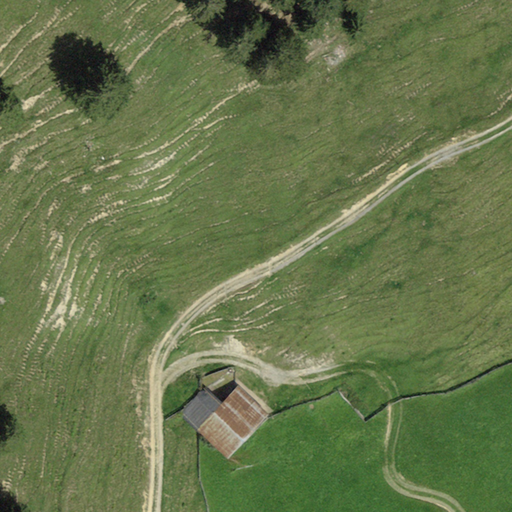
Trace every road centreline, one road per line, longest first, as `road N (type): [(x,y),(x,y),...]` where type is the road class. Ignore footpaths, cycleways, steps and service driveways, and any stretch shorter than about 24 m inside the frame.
road 1 (track): [(150,511),(165,341),(244,275),(511,115)]
road 2 (track): [(458,511),(452,499),(390,479),(393,389),(319,369),(262,365),(162,376)]
